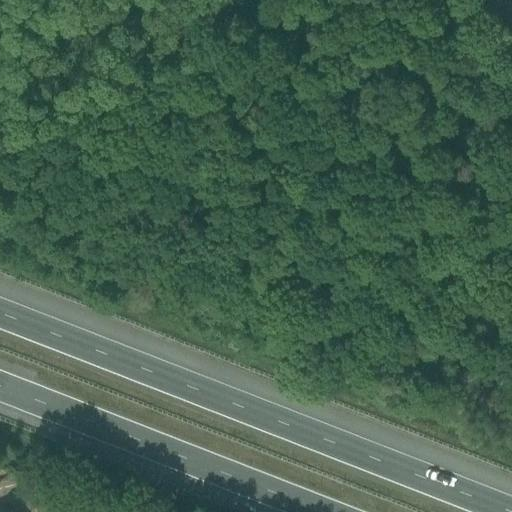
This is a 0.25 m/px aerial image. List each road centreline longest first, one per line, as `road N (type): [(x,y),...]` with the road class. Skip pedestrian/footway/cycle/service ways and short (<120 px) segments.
road 1 (motorway): [(511,509),(0,312)]
road 2 (motorway): [(0,385),(323,511)]
road 3 (unclassified): [(165,511),(93,489),(0,507)]
